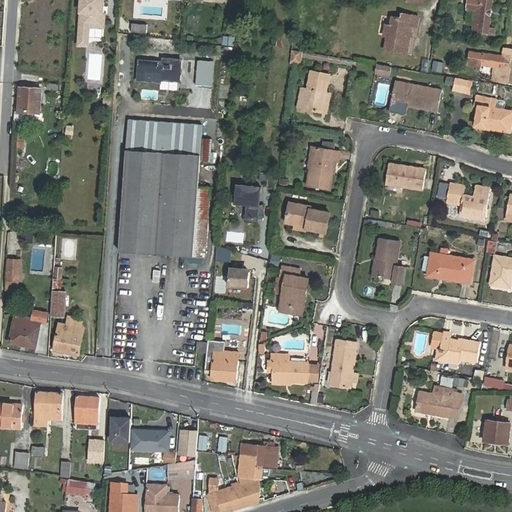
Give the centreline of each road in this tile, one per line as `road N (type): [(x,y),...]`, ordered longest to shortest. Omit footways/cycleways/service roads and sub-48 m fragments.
road 1 (residential): [(511,161),(366,130),(337,302),(396,317)]
road 2 (tertiary): [(372,442),(152,387),(0,362)]
road 3 (unknown): [(242,395),(267,204)]
road 4 (tertiary): [(393,450),(366,484),(275,511)]
road 5 (residential): [(372,442),(396,317)]
road 6 (residential): [(396,317),(421,301),(511,318)]
road 7 (tertiary): [(511,477),(393,450)]
